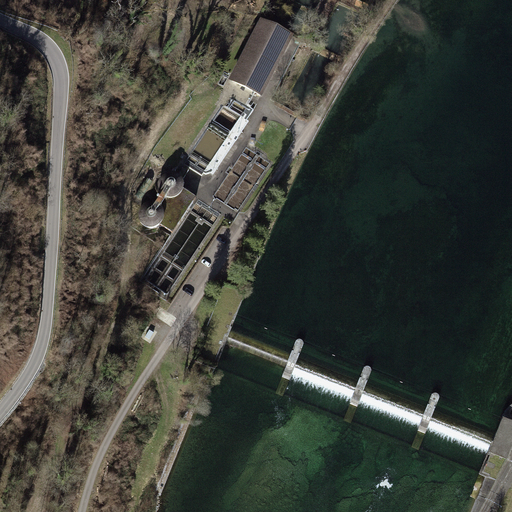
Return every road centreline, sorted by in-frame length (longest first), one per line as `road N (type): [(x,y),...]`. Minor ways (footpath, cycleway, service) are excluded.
road 1 (residential): [(82,511),(98,459),(148,370),(328,100)]
road 2 (tertiary): [(0,415),(32,372),(45,334),(58,175),(54,51),(0,18)]
road 3 (unknown): [(200,154),(232,105),(250,97),(272,101),(308,129)]
